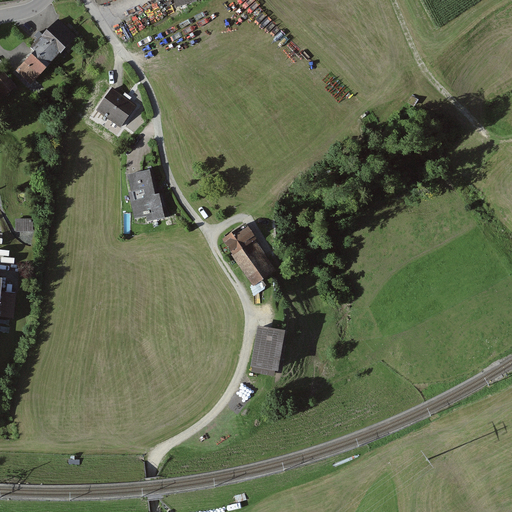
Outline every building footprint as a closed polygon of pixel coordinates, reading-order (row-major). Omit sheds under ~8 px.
[(198,4),(196,0),(175,0),(179,10),(198,4)] [(79,40),(61,22),(33,50),(37,55),(50,68),(79,40)] [(52,70),(37,55),(19,73),(34,88),(52,70)] [(485,63),(470,80),(480,88),(494,71),(485,63)] [(0,75),(0,91),(4,96),(17,86),(5,72),(0,75)] [(138,109),(115,91),(99,112),(122,130),(138,109)] [(477,135),(464,144),(476,161),(489,152),(477,135)] [(158,197),(152,173),(127,179),(138,221),(147,219),(149,225),(168,220),(162,196),(158,197)] [(33,221),(17,221),(17,234),(33,233),(33,221)] [(249,226),(226,241),(253,283),(276,268),(249,226)] [(258,325),(251,366),(278,371),(285,330),(258,325)]
